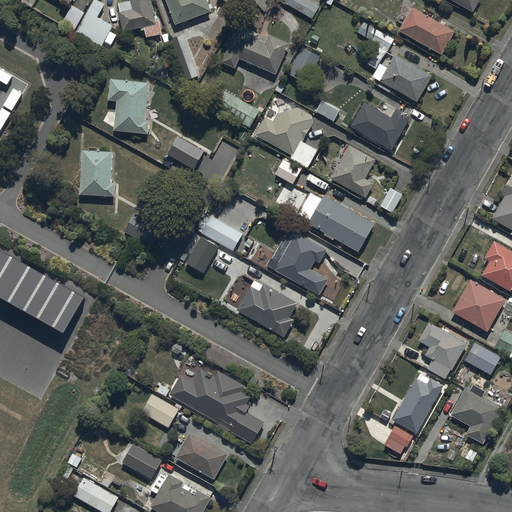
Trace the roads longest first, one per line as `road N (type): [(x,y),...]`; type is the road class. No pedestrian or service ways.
road 1 (residential): [(511,76),(286,482)]
road 2 (residential): [(286,482),(511,510)]
